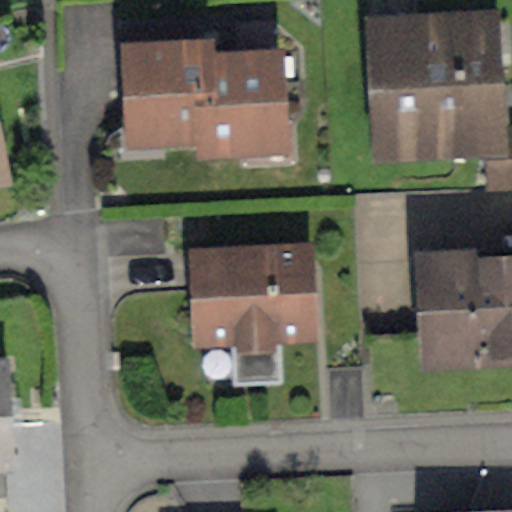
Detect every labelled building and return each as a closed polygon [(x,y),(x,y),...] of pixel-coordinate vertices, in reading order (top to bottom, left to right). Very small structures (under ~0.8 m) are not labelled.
[(273,26),(236,27),(237,50),(274,48),(273,26)] [(384,31),(390,145),(489,140),(489,132),(506,131),(506,116),(489,117),(484,26),(384,31)] [(135,137),(207,135),(204,62),(204,49),(197,50),(190,50),(190,30),(125,33),(127,91),(133,91),(135,137)] [(204,62),(207,135),(207,147),(280,145),(276,59),(212,62),(204,62)] [(511,130),(506,131),(489,132),(489,140),(492,186),(511,185),(511,130)] [(198,255),(202,341),(309,336),(305,250),(198,255)] [(511,260),(430,263),(434,357),(511,353),(511,260)] [(0,466),(12,466),(7,365),(0,365),(0,466)]
